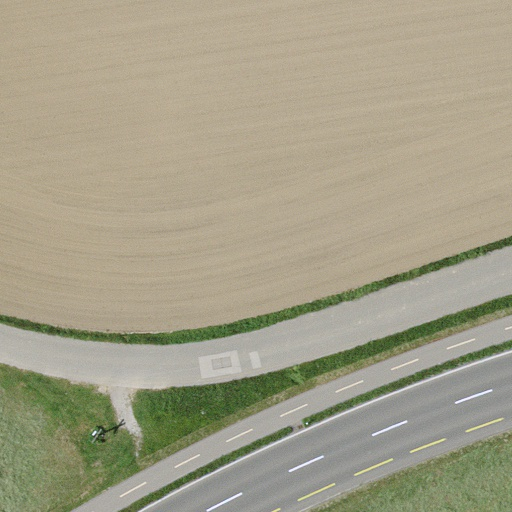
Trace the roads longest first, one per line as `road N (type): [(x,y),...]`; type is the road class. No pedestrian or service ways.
road 1 (unclassified): [(0,343),(96,361),(212,362),(511,269)]
road 2 (secondary): [(205,511),(398,424),(511,384)]
